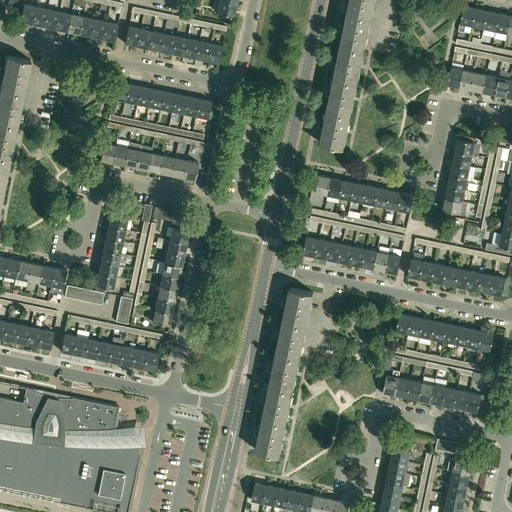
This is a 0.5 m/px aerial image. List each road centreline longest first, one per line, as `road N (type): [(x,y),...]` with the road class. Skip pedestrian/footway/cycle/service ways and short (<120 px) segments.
road 1 (residential): [(0,37),(226,83),(238,72),(254,0)]
road 2 (residential): [(511,318),(266,266)]
road 3 (tertiary): [(276,215),(322,0)]
road 4 (residential): [(168,394),(211,201)]
road 5 (residential): [(168,394),(0,359)]
road 6 (residential): [(374,461),(384,421),(397,415),(510,437)]
road 7 (residential): [(91,227),(98,191),(109,182),(211,201)]
